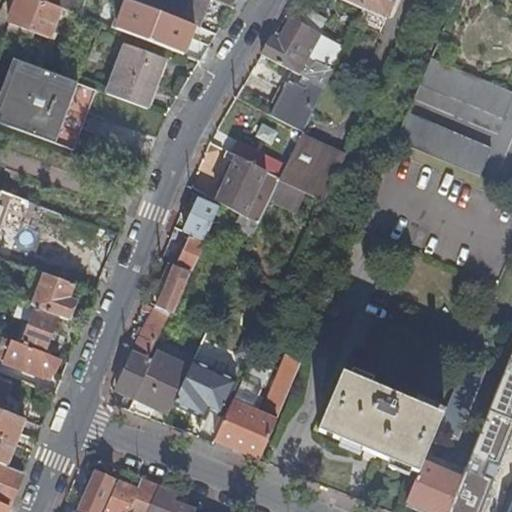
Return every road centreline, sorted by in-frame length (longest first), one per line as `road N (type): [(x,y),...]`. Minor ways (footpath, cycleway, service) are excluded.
road 1 (residential): [(75,417),(182,132),(262,0)]
road 2 (residential): [(303,511),(75,417)]
